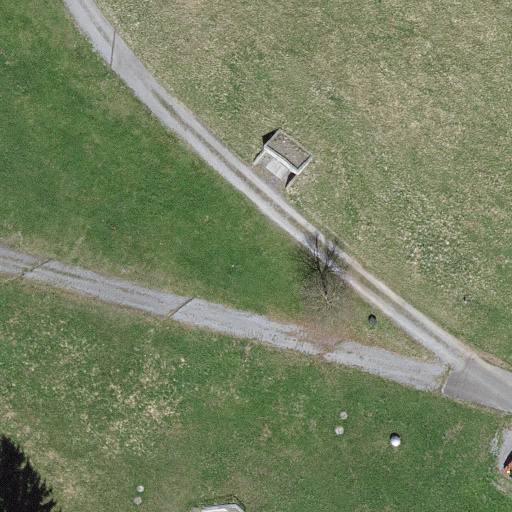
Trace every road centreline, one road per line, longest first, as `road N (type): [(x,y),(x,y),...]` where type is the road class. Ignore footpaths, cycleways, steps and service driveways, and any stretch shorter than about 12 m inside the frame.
road 1 (track): [(78,0),(225,176),(489,394)]
road 2 (residential): [(0,266),(489,394),(511,408)]
